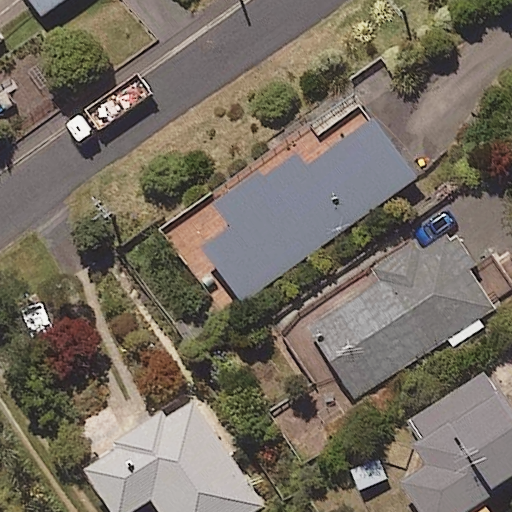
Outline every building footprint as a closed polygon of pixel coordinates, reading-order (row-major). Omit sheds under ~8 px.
[(31,0),(44,19),(72,0),(31,0)] [(414,186),(375,130),(307,177),(295,160),(218,214),(234,237),(205,257),(240,307),(414,186)] [(348,406),(446,346),(451,354),(487,332),(482,323),(511,305),(511,293),(492,261),(471,274),(448,237),(284,338),(314,386),(330,376),(348,406)] [(403,458),(417,479),(399,491),(412,511),(473,511),(511,486),(511,426),(482,380),(409,428),(421,446),(403,458)] [(265,511),(191,402),(81,476),(105,511),(146,511),(152,508),(154,511),(265,511)] [(342,471),(360,500),(390,482),(372,453),(342,471)]
